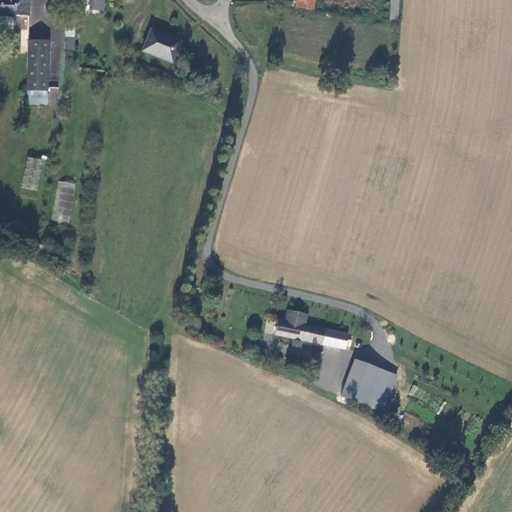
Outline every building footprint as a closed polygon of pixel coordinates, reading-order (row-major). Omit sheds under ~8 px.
[(0,0),(0,14),(28,15),(28,0),(0,0)] [(102,12),(103,0),(94,0),(93,11),(102,12)] [(314,9),(314,0),(296,0),(295,7),(314,9)] [(398,0),(390,0),(390,21),(398,21),(398,0)] [(74,18),(65,18),(64,49),(73,49),(74,18)] [(172,61),(181,41),(150,28),(141,48),(172,61)] [(47,40),(27,40),(26,103),(47,104),(47,40)] [(43,160),(27,157),(21,187),(37,190),(43,160)] [(57,181),(53,221),(71,223),(75,183),(57,181)] [(347,336),(318,330),(303,327),(306,316),(287,312),(285,318),(280,317),(275,337),(344,351),(347,336)] [(397,378),(354,363),(342,398),(386,412),(397,378)]
